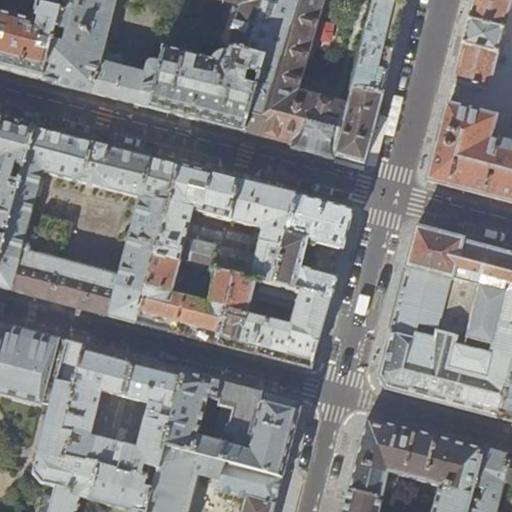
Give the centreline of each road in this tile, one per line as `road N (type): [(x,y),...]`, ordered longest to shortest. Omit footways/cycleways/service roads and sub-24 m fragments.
road 1 (residential): [(0,97),(391,196)]
road 2 (residential): [(337,394),(0,305)]
road 3 (residential): [(391,196),(337,394)]
road 4 (residential): [(443,0),(391,196)]
road 5 (residential): [(511,439),(337,394)]
road 6 (residential): [(391,196),(511,228)]
road 7 (residential): [(337,394),(307,511)]
